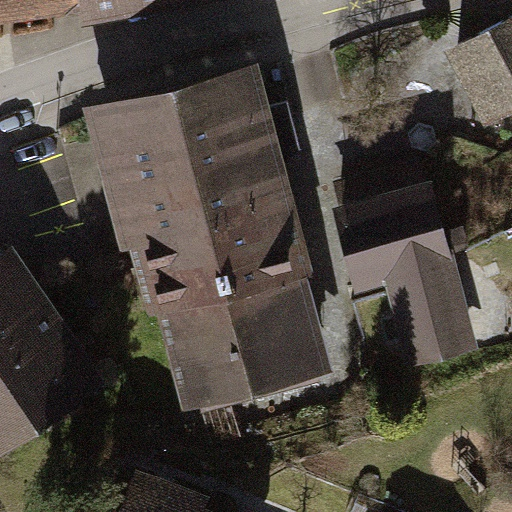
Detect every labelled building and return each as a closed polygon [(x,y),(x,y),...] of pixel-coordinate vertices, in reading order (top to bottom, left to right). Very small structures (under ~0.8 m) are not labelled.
[(511,15),(459,43),(495,111),(511,101),(511,15)] [(110,105),(142,232),(275,198),(243,71),(110,105)] [(343,217),(358,274),(393,264),(417,352),(470,338),(446,250),(466,245),(461,225),(440,230),(430,193),(343,217)] [(275,198),(142,232),(161,303),(172,301),(245,283),(294,270),(275,198)] [(9,259),(0,264),(0,426),(85,369),(9,259)] [(294,270),(245,283),(268,372),(317,360),(294,270)] [(245,283),(172,301),(195,391),(268,372),(245,283)] [(119,511),(197,511),(202,501),(134,475),(119,511)]
